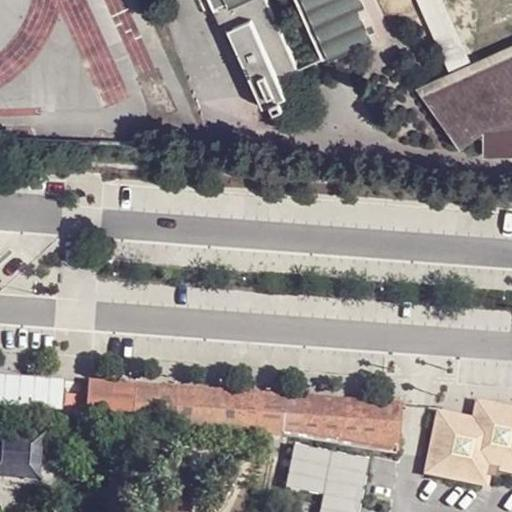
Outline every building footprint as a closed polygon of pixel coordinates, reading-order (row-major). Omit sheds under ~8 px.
[(245,87),(271,75),(288,67),(256,0),(283,0),(310,58),(369,32),(354,0),(200,0),(240,89),(245,87)] [(381,0),(365,0),(379,28),(392,23),(381,0)] [(436,116),(418,90),(511,50),(511,39),(409,83),(434,117),(436,116)] [(475,152),(511,152),(511,50),(418,90),(436,116),(434,117),(452,144),(476,128),(475,152)] [(278,91),(271,75),(245,87),(252,103),(260,100),(272,94),(278,91)] [(275,103),(272,94),(260,100),(263,107),(275,103)] [(0,375),(0,411),(8,412),(11,376),(0,375)] [(90,384),(87,419),(132,422),(282,434),(381,451),(398,454),(400,406),(135,385),(134,398),(112,396),(113,385),(90,384)] [(511,412),(477,405),(473,423),(437,416),(427,470),(481,481),(485,463),(511,468),(511,412)] [(0,478),(14,479),(38,483),(42,484),(41,480),(42,461),(44,439),(45,435),(41,436),(17,435),(0,433),(0,478)] [(381,451),(282,434),(280,454),(304,458),(325,461),(315,511),(352,511),(361,472),(377,474),(381,451)] [(297,511),(304,458),(280,454),(276,453),(268,511),(297,511)]
